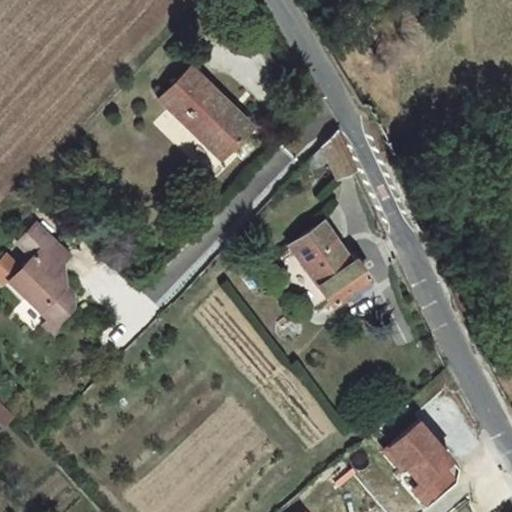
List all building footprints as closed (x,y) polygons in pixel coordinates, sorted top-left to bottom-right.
[(244,132),(250,126),(189,67),(159,98),(220,157),(229,148),(244,132)] [(335,130),(322,143),(328,159),(337,176),(353,168),(335,130)] [(256,144),(244,132),(229,148),(241,159),(256,144)] [(328,159),(322,143),(303,163),(310,170),(328,159)] [(331,235),(321,221),(288,243),(298,257),(331,235)] [(18,242),(32,255),(9,279),(48,317),(55,324),(59,320),(73,305),(72,293),(51,273),(68,256),(35,224),(18,242)] [(354,258),(349,261),(331,235),(298,257),(330,303),(346,292),(367,277),(354,258)] [(250,273),(244,279),(251,290),(259,284),(250,273)] [(374,287),(367,277),(346,292),(353,302),(374,287)] [(55,324),(48,317),(43,323),(54,333),(59,320),(55,324)] [(0,433),(14,419),(0,404),(0,433)] [(400,469),(404,465),(419,482),(430,495),(452,477),(442,465),(451,458),(437,442),(439,440),(420,418),(384,449),(400,469)] [(355,474),(351,470),(336,483),(339,487),(355,474)] [(430,495),(419,482),(412,488),(423,501),(430,495)]
